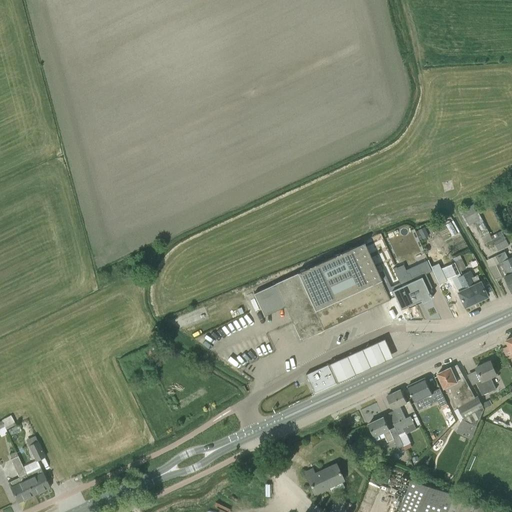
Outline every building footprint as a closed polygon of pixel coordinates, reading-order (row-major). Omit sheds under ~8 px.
[(478,221),(482,219),(474,205),(458,212),(466,227),(478,221)] [(453,220),(446,224),(453,236),(459,232),(453,220)] [(491,237),(492,240),(498,251),(509,246),(501,231),(491,237)] [(492,240),(491,237),(490,234),(482,237),(484,243),(492,240)] [(405,277),(398,280),(401,287),(387,293),(384,288),(385,287),(384,284),(382,285),(364,243),(274,284),(253,294),(263,316),(263,317),(285,307),(300,341),(389,300),(394,297),(400,310),(415,303),(406,285),(408,284),(405,277)] [(511,266),(508,259),(505,252),(495,257),(499,264),(502,262),(508,275),(505,276),(511,291),(511,266)] [(439,270),(444,280),(458,273),(454,263),(439,270)] [(394,271),(398,280),(405,277),(400,266),(396,267),(397,269),(394,271)] [(470,272),(462,275),(475,302),(486,297),(477,277),(473,278),(470,272)] [(475,302),(462,275),(455,279),(458,285),(454,286),(464,307),(475,302)] [(421,278),(408,284),(406,285),(415,303),(420,301),(421,304),(431,299),(421,278)] [(336,382),(337,383),(393,358),(384,339),(329,364),(329,366),(328,366),(335,382),(336,382)] [(476,382),(482,395),(496,389),(490,377),(497,374),(495,370),(491,361),(476,368),(482,380),(476,382)] [(329,364),(305,375),(314,394),(315,393),(335,383),(336,384),(337,383),(336,382),(335,382),(328,366),(329,366),(329,364)] [(483,407),(477,397),(475,398),(462,373),(457,365),(437,374),(444,388),(448,386),(458,407),(457,407),(459,409),(463,416),(456,432),(471,439),(484,409),(483,407)] [(438,401),(441,408),(447,404),(441,390),(432,394),(425,378),(408,386),(416,403),(422,400),(425,407),(438,401)] [(394,424),(395,427),(399,435),(404,432),(403,428),(414,423),(410,416),(406,418),(400,406),(407,403),(401,389),(387,396),(399,422),(394,424)] [(13,415),(0,421),(0,430),(0,432),(17,424),(13,415)] [(399,435),(395,427),(390,429),(384,417),(369,424),(377,441),(385,437),(387,442),(393,439),(397,448),(403,445),(398,435),(399,435)] [(45,457),(38,441),(28,446),(35,462),(45,457)] [(20,477),(8,482),(18,503),(34,495),(25,475),(26,474),(20,462),(18,457),(16,458),(12,460),(20,477)] [(344,488),(341,482),(343,481),(335,464),(326,468),(327,470),(314,476),(312,470),(304,473),(314,494),(328,488),(331,494),(344,488)] [(26,474),(25,475),(34,495),(50,488),(40,467),(26,474)] [(397,511),(448,511),(456,495),(454,494),(411,479),(397,511)] [(456,495),(448,511),(498,511),(499,511),(456,495)] [(338,498),(336,502),(344,506),(342,509),(348,511),(352,511),(356,507),(338,498)]
